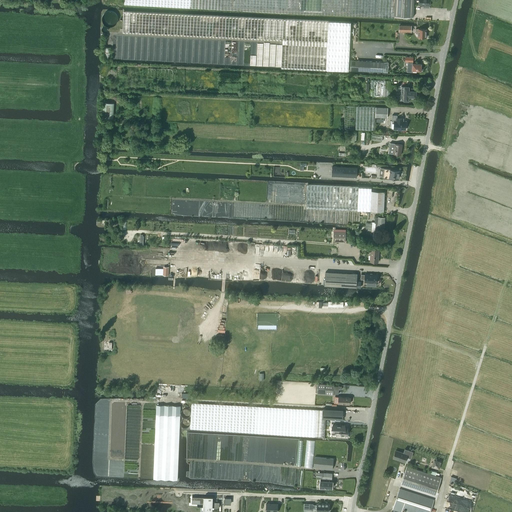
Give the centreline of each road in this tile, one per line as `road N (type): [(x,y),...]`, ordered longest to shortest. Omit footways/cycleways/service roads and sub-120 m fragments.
road 1 (unclassified): [(352,511),(456,0)]
road 2 (track): [(427,139),(358,146),(113,136),(110,124),(126,124)]
road 3 (track): [(322,171),(105,159)]
road 4 (track): [(161,399),(111,401),(109,459),(139,461),(138,476)]
road 5 (track): [(318,265),(171,255)]
road 6 (track): [(314,470),(191,460)]
